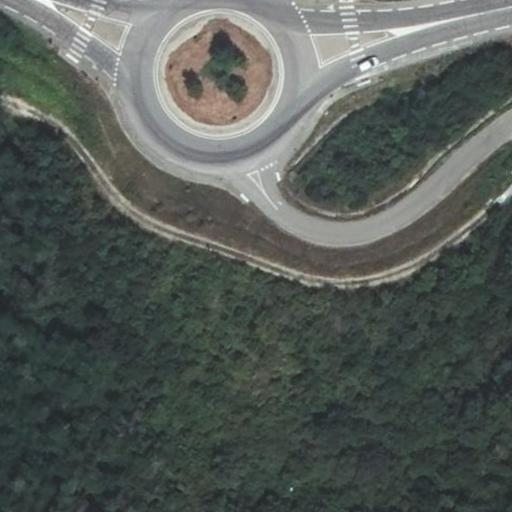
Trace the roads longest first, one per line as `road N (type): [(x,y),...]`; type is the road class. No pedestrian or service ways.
road 1 (track): [(511,191),(416,264),(369,280),(317,282),(142,219),(111,194),(68,135),(5,102)]
road 2 (unclassified): [(243,147),(263,191),(299,222),(327,236),(361,234),(424,198),(511,124)]
road 3 (tertiary): [(137,80),(145,107),(187,146),(243,147)]
road 4 (tertiary): [(291,100),(409,30)]
road 5 (tertiary): [(409,30),(278,22)]
road 6 (tertiary): [(41,0),(137,80)]
